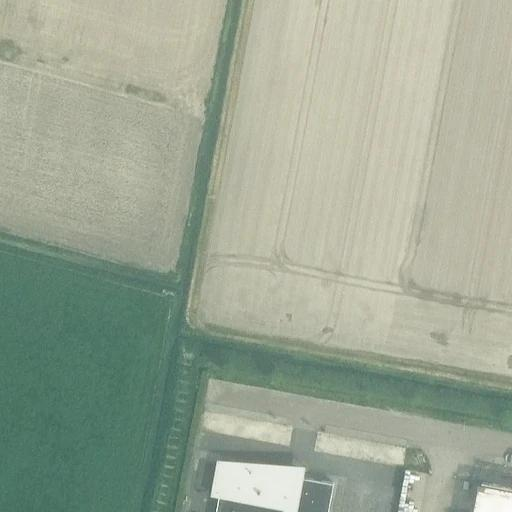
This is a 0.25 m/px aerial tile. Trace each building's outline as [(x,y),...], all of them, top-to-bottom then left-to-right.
[(444,0),(441,15),(504,29),(510,0),(444,0)] [(437,58),(463,62),(467,37),(442,32),(437,58)] [(375,357),(404,361),(443,149),(414,145),(375,357)] [(449,387),(511,397),(511,369),(455,360),(449,387)] [(293,472),(292,476),(219,463),(213,496),(219,497),(216,511),(328,511),(334,484),(301,478),(302,473),(293,472)] [(471,511),(511,511),(511,490),(476,485),(471,511)]
